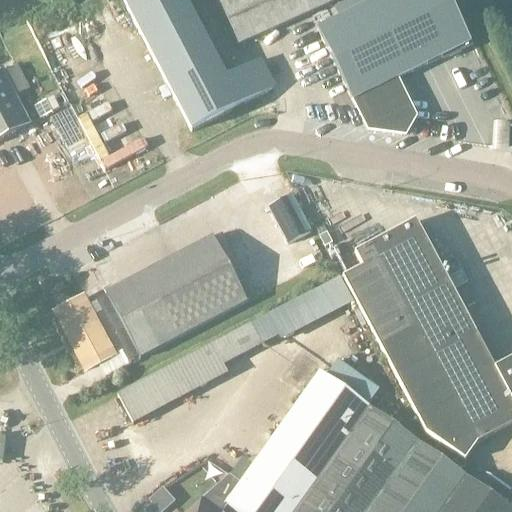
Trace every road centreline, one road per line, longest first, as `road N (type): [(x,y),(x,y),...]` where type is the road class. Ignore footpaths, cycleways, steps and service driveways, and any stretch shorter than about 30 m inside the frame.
road 1 (unclassified): [(511,184),(264,142),(0,274)]
road 2 (unclassified): [(102,511),(0,315)]
